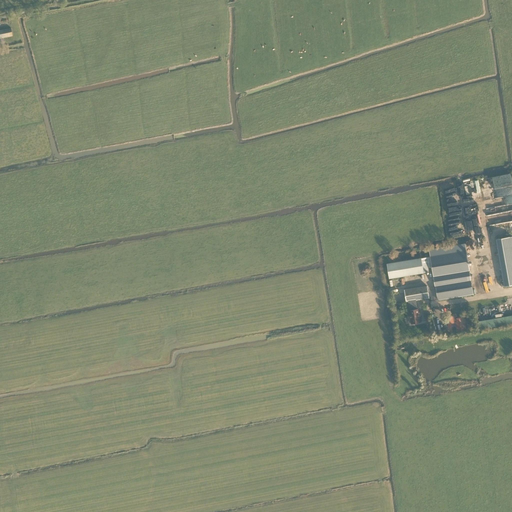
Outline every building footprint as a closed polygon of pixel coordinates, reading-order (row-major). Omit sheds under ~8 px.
[(0,38),(12,36),(11,28),(0,29),(0,38)] [(511,181),(510,173),(491,176),(493,188),(511,184),(511,181)] [(511,235),(496,238),(501,268),(511,266),(511,235)] [(466,250),(430,256),(433,274),(433,277),(469,272),(466,251),(466,250)] [(421,258),(387,263),(389,278),(424,273),(424,272),(428,271),(428,267),(431,267),(429,257),(421,258)] [(503,283),(501,283),(501,286),(504,286),(511,284),(511,266),(501,268),(504,283),(503,283)] [(469,272),(433,277),(435,286),(436,286),(438,300),(473,294),(471,278),(469,272)] [(429,298),(427,286),(404,289),(406,302),(408,301),(410,310),(409,310),(411,324),(420,322),(418,309),(417,309),(416,300),(429,298)] [(453,316),(450,317),(451,323),(457,322),(457,327),(463,327),(462,317),(456,318),(456,319),(453,319),(453,316)]
